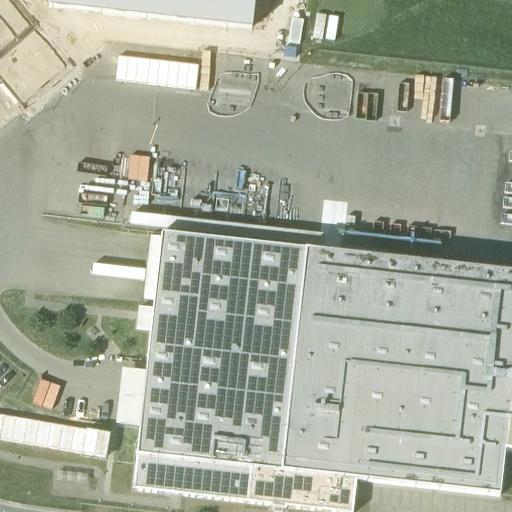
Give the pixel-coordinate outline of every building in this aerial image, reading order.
[(49,210),(107,216),(117,119),(60,113),(49,210)] [(322,237),(131,216),(130,226),(321,247),(322,237)] [(511,274),(161,235),(160,239),(151,238),(144,300),(153,302),(152,311),(139,309),(136,330),(150,332),(145,375),(139,429),(136,458),(251,471),(247,505),(270,508),(270,511),(271,510),(274,510),(273,511),(282,511),(284,511),(285,511),(287,510),(308,511),(352,511),(356,482),(500,498),(505,453),(511,454),(511,274)] [(117,426),(139,429),(145,375),(122,373),(117,426)] [(0,417),(0,441),(105,460),(109,437),(0,417)] [(251,471),(136,458),(132,492),(247,505),(251,471)]
